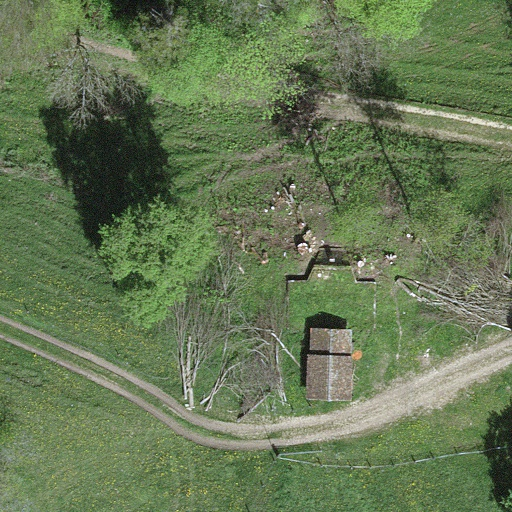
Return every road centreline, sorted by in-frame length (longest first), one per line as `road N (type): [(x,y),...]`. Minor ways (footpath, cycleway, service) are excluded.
road 1 (track): [(511,133),(145,63),(34,31),(0,8)]
road 2 (track): [(0,316),(103,370),(201,435)]
